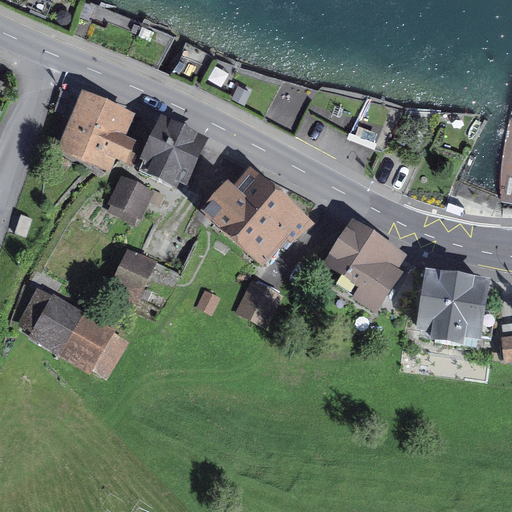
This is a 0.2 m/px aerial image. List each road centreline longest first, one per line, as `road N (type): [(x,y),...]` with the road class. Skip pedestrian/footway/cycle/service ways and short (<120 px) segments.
road 1 (secondary): [(511,251),(401,224),(154,94),(50,53)]
road 2 (residential): [(0,215),(50,53)]
